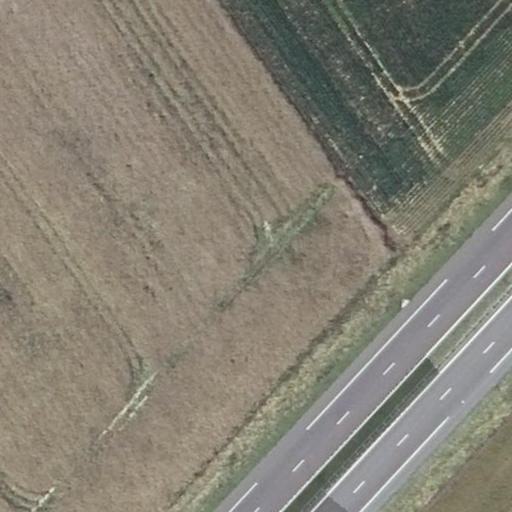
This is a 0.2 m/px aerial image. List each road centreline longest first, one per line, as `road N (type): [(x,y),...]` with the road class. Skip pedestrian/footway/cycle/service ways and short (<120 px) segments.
road 1 (motorway): [(511,236),(252,511)]
road 2 (motorway): [(336,511),(511,323)]
